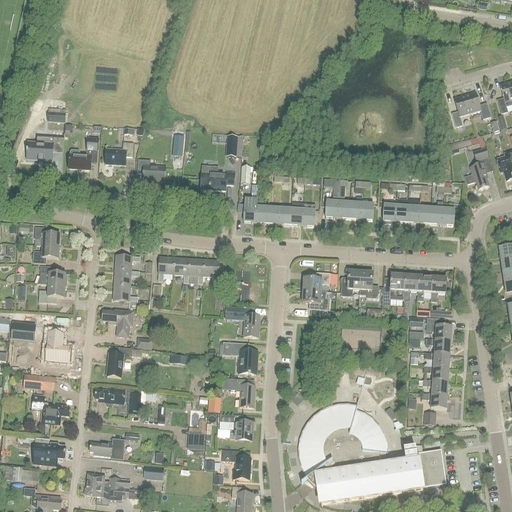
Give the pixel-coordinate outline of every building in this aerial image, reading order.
[(478,11),(486,12),(487,5),(480,3),(478,11)] [(504,100),(497,102),(501,116),(508,114),(506,108),(511,106),(511,89),(510,84),(500,87),(504,100)] [(465,98),(470,116),(480,113),(483,122),(491,119),(487,105),(479,107),(476,95),(465,98)] [(470,116),(465,98),(454,101),(458,114),(452,116),(456,130),(463,128),(460,119),(470,116)] [(49,110),(49,113),(48,123),(65,124),(65,114),(62,114),(62,111),(49,110)] [(503,117),(497,119),(501,132),(507,130),(503,117)] [(496,123),(490,124),(493,134),(499,132),(496,123)] [(175,137),(173,157),(182,158),(183,138),(175,137)] [(71,151),(70,153),(69,171),(91,172),(92,164),(97,164),(99,140),(88,139),(87,157),(79,156),(80,153),(78,152),(71,151)] [(53,154),(63,155),(64,140),(51,140),(51,147),(28,146),(27,152),(26,152),(26,154),(27,155),(27,161),(52,163),(53,154)] [(133,145),(123,144),(123,151),(106,150),(105,165),(125,167),(126,158),(133,158),(133,145)] [(226,158),(236,158),(237,146),(227,146),(226,158)] [(474,154),(477,164),(488,160),(485,151),(481,152),(474,154)] [(506,183),(511,181),(511,153),(504,156),(507,155),(509,161),(498,165),(501,175),(503,174),(506,183)] [(153,181),(165,181),(166,168),(151,167),(151,161),(139,160),(138,174),(144,174),(144,181),(152,182),(153,181)] [(484,166),(470,170),(472,177),(465,179),(467,187),(476,184),(478,192),(489,188),(487,181),(488,180),(484,166)] [(201,191),(226,193),(226,187),(234,187),(235,174),(227,173),(226,176),(217,176),(218,169),(202,168),(201,191)] [(242,168),(241,186),(249,187),(250,168),(242,168)] [(338,220),(350,221),(351,205),(345,204),(345,199),(340,199),(339,204),(338,220)] [(350,221),(362,221),(363,201),(362,201),(362,199),(356,199),(356,205),(351,205),(350,221)] [(245,203),(244,224),(256,225),(257,209),(257,202),(257,200),(251,200),(251,201),(245,201),(245,203)] [(339,204),(338,204),(338,200),(332,200),(332,203),(328,203),(327,219),(338,220),(339,204)] [(363,201),(362,221),(373,222),(374,206),(368,206),(368,201),(363,201)] [(257,209),(256,225),(268,226),(269,209),(263,209),(263,202),(257,202),(257,209)] [(408,208),(407,225),(418,226),(420,209),(420,205),(420,203),(409,202),(408,208)] [(384,207),(383,224),(383,226),(390,226),(390,224),(395,224),(397,224),(398,208),(395,208),(396,203),(390,203),(390,207),(384,207)] [(431,210),(430,226),(441,227),(442,211),(443,205),(443,204),(437,204),(437,210),(431,210)] [(420,209),(418,226),(430,226),(431,210),(425,210),(426,205),(420,205),(420,209)] [(442,211),(441,227),(454,228),(455,211),(449,211),(449,205),(443,205),(442,211)] [(304,212),(303,228),(314,229),(315,207),(303,206),(303,212),(304,212)] [(398,208),(397,224),(407,225),(408,208),(398,208)] [(269,209),(268,226),(280,226),(281,210),(269,209)] [(281,210),(280,226),(291,227),(292,211),(281,210)] [(292,211),(291,227),(303,228),(304,212),(303,212),(292,211)] [(43,248),(60,249),(60,237),(54,237),(54,230),(35,229),(34,241),(43,242),(43,248)] [(501,261),(511,258),(511,246),(499,248),(501,261)] [(60,249),(43,248),(43,254),(33,253),(32,265),(45,266),(46,259),(59,260),(60,249)] [(115,272),(128,272),(132,272),(132,262),(140,262),(140,258),(128,258),(116,257),(115,272)] [(511,258),(501,261),(503,272),(511,270),(511,258)] [(163,274),(174,275),(175,260),(160,259),(158,283),(163,283),(163,274)] [(190,261),(175,260),(174,275),(184,275),(184,284),(188,284),(189,276),(190,261)] [(200,285),(203,285),(204,261),(190,261),(189,276),(200,276),(200,285)] [(219,262),(204,261),(203,285),(204,285),(204,276),(215,277),(214,285),(218,286),(219,262)] [(38,287),(49,287),(66,288),(66,283),(68,283),(68,277),(67,277),(67,276),(62,276),(62,270),(41,269),(41,279),(39,286),(38,286),(38,287)] [(511,270),(503,272),(505,283),(511,282),(511,270)] [(237,302),(250,303),(251,271),(237,271),(237,302)] [(132,272),(128,272),(115,272),(115,286),(128,287),(131,287),(131,277),(139,277),(140,273),(132,272)] [(353,291),(360,291),(361,273),(349,273),(348,280),(342,279),(341,298),(352,299),(353,291)] [(374,274),(361,273),(360,291),(367,292),(366,300),(378,300),(379,288),(373,288),(374,274)] [(304,279),(303,292),(321,293),(322,286),(329,287),(330,276),(310,274),(309,280),(304,279)] [(403,302),(404,293),(405,277),(392,276),(391,288),(390,301),(396,301),(403,302)] [(417,294),(418,294),(418,278),(405,277),(404,293),(403,302),(410,302),(410,293),(417,294)] [(423,294),(431,295),(432,279),(418,278),(418,294),(417,294),(417,303),(423,303),(423,294)] [(432,279),(431,295),(430,303),(437,304),(437,295),(444,296),(445,289),(445,283),(446,280),(432,279)] [(131,287),(128,287),(115,286),(114,301),(128,302),(138,302),(138,297),(131,297),(131,287)] [(66,288),(49,287),(49,293),(41,293),(40,305),(58,305),(58,299),(66,300),(66,288)] [(383,288),(382,307),(390,307),(390,301),(391,288),(383,288)] [(224,292),(217,292),(216,309),(223,309),(224,292)] [(326,294),(321,293),(303,292),(302,305),(309,306),(309,311),(311,311),(310,317),(319,317),(320,311),(327,312),(328,301),(325,300),(326,294)] [(226,309),(225,320),(245,321),(244,339),(258,340),(259,318),(252,317),(252,311),(253,311),(243,310),(226,309)] [(117,337),(128,338),(129,338),(130,327),(132,327),(134,312),(114,310),(114,313),(103,312),(102,321),(108,322),(108,324),(118,325),(117,337)] [(452,329),(445,328),(445,321),(427,320),(426,334),(435,334),(434,341),(434,342),(451,343),(452,329)] [(0,331),(8,333),(9,323),(0,321),(0,331)] [(13,326),(11,342),(33,344),(35,329),(13,326)] [(50,346),(49,362),(74,365),(75,353),(75,348),(66,347),(68,335),(53,333),(51,346),(50,346)] [(418,341),(409,340),(409,350),(420,350),(420,341),(418,341)] [(451,343),(434,342),(434,341),(426,340),(425,347),(434,348),(433,355),(450,356),(451,343)] [(151,352),(151,343),(138,342),(137,351),(151,352)] [(231,345),(231,357),(240,358),(239,375),(248,375),(248,376),(251,376),(256,376),(258,354),(249,353),(249,346),(231,345)] [(122,360),(128,361),(130,361),(131,350),(128,350),(118,349),(118,357),(108,356),(106,378),(120,379),(122,360)] [(450,356),(433,355),(425,354),(424,361),(433,361),(433,368),(432,369),(449,370),(450,356)] [(190,368),(191,360),(180,358),(179,366),(190,368)] [(431,382),(431,383),(448,384),(449,370),(432,369),(433,368),(424,368),(424,374),(432,375),(431,382)] [(25,377),(24,389),(44,391),(45,379),(25,377)] [(364,380),(358,378),(356,385),(362,387),(364,380)] [(222,381),(222,392),(235,392),(241,393),(240,410),(254,410),(255,388),(246,388),(246,382),(236,381),(222,381)] [(447,397),(448,384),(431,383),(431,382),(423,381),(423,383),(418,382),(418,388),(431,388),(431,396),(447,397)] [(123,400),(123,404),(130,404),(129,415),(141,416),(142,405),(140,405),(141,396),(129,395),(129,392),(124,392),(117,391),(107,390),(107,393),(96,392),(95,401),(99,401),(98,404),(105,405),(105,407),(106,408),(111,409),(112,407),(112,405),(116,406),(117,399),(123,400)] [(141,401),(155,401),(156,393),(141,393),(141,401)] [(447,397),(431,396),(422,395),(422,402),(430,402),(430,410),(447,411),(447,397)] [(31,411),(42,412),(41,424),(59,426),(60,418),(68,419),(69,409),(66,409),(66,407),(44,404),(44,397),(33,396),(31,411)] [(209,400),(207,414),(220,415),(221,401),(209,400)] [(319,493),(321,507),(422,492),(422,490),(446,486),(441,451),(419,455),(418,449),(412,450),(407,451),(404,451),(405,457),(392,459),(392,455),(394,455),(394,454),(385,454),(385,451),(385,449),(385,446),(384,444),(384,441),(383,439),(382,436),(381,434),(380,432),(378,430),(377,428),(375,426),(374,424),(372,422),(370,421),(368,419),(366,418),(363,417),(361,416),(359,415),(356,414),(359,400),(358,400),(356,409),(353,408),(351,408),(348,408),(345,408),(343,408),(340,408),(337,408),(334,409),(330,410),(328,403),(327,403),(330,410),(327,411),(325,412),(322,414),(320,415),(318,417),(316,418),(314,420),(312,422),(310,424),(309,426),(307,429),(306,431),(305,433),(303,436),(303,438),(302,441),(301,443),(301,445),(299,445),(299,446),(301,446),(300,450),(300,453),(300,455),(301,458),(301,461),(302,463),(302,466),(303,468),(304,471),(305,473),(307,475),(309,479),(301,484),(302,485),(306,481),(308,483),(309,485),(313,488),(315,490),(317,492),(319,493)] [(435,428),(436,415),(424,414),(423,427),(435,428)] [(220,423),(219,430),(233,431),(234,424),(235,417),(218,416),(218,423),(220,423)] [(192,429),(191,436),(205,437),(206,423),(199,422),(199,430),(192,429)] [(394,431),(404,427),(404,426),(402,427),(400,423),(394,425),(396,430),(394,431)] [(237,441),(237,442),(252,443),(252,424),(238,424),(237,436),(230,435),(230,441),(237,441)] [(31,427),(20,426),(19,434),(30,435),(31,427)] [(49,439),(36,437),(18,436),(17,444),(35,445),(33,465),(56,467),(57,460),(64,461),(66,449),(58,448),(58,447),(50,446),(50,447),(48,446),(49,439)] [(91,444),(90,453),(94,454),(94,457),(111,458),(111,460),(110,459),(110,460),(123,461),(125,442),(113,440),(113,441),(115,441),(115,445),(113,445),(113,444),(102,443),(102,445),(91,444)] [(249,482),(250,460),(241,459),(241,453),(223,452),(222,463),(236,464),(235,472),(233,472),(232,481),(249,482)] [(215,463),(205,463),(205,472),(214,472),(215,463)] [(145,467),(144,481),(163,482),(164,469),(145,467)] [(13,469),(2,469),(1,482),(12,483),(13,469)] [(13,469),(12,483),(21,483),(22,470),(13,469)] [(87,476),(86,487),(103,489),(118,491),(128,492),(128,491),(129,483),(119,482),(120,481),(110,480),(109,484),(104,483),(104,478),(87,476)] [(223,478),(214,477),(213,487),(223,488),(223,478)] [(128,491),(128,492),(118,491),(103,489),(86,487),(85,498),(102,500),(103,495),(108,496),(108,502),(122,503),(122,500),(134,501),(135,492),(128,491)] [(238,501),(237,511),(251,511),(252,495),(246,495),(246,489),(232,488),(232,500),(238,501)] [(35,491),(24,490),(23,498),(31,499),(30,507),(37,508),(36,511),(37,511),(36,511),(51,511),(52,511),(60,511),(61,503),(58,502),(58,500),(34,497),(35,491)]
